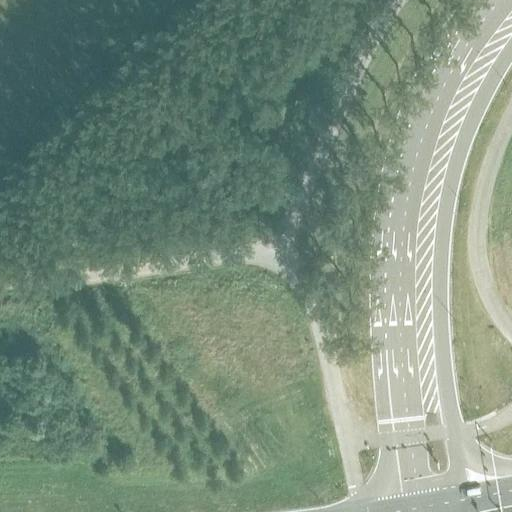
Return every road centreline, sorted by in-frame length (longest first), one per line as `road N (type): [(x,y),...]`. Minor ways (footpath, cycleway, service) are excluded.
road 1 (primary): [(500,0),(435,101),(409,183),(398,306),(409,436)]
road 2 (primary): [(452,432),(439,320),(445,214),(468,124),(511,47)]
road 3 (unclassified): [(383,0),(347,58),(271,253)]
road 4 (unclassified): [(271,253),(0,278)]
road 5 (primary): [(511,333),(485,289),(476,246),(485,179),(511,114)]
road 6 (unclassified): [(345,443),(321,327),(271,253)]
